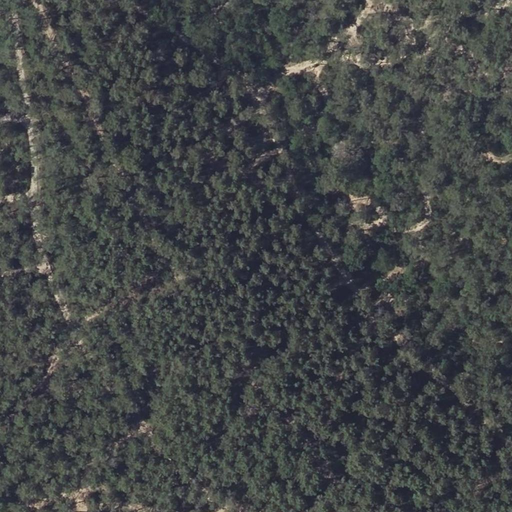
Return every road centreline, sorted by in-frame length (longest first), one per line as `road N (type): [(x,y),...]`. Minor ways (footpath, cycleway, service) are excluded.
road 1 (track): [(132,0),(248,86),(336,264),(434,380),(511,451)]
road 2 (track): [(17,0),(34,211),(45,267),(81,350),(167,458),(212,500),(240,511)]
road 3 (track): [(511,85),(372,0)]
road 4 (track): [(150,511),(83,509),(55,496),(18,511)]
